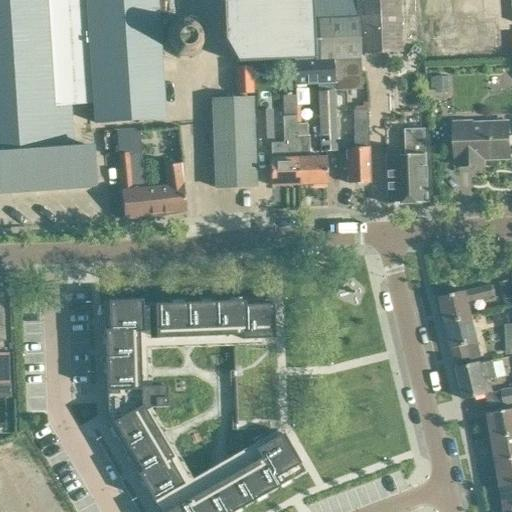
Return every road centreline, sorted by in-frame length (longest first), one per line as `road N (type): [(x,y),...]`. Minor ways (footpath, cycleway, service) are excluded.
road 1 (residential): [(53,252),(384,233)]
road 2 (residential): [(114,511),(59,416),(53,252)]
road 3 (residential): [(446,488),(384,233)]
road 4 (residential): [(384,233),(511,228)]
